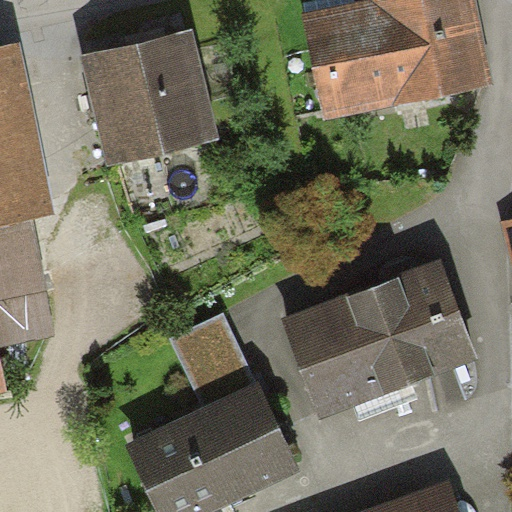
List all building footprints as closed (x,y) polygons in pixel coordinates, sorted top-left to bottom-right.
[(471,0),(422,0),(296,25),(317,130),(491,96),(471,0)] [(190,35),(77,62),(104,173),(217,146),(190,35)] [(0,227),(44,219),(10,48),(0,50),(0,227)] [(181,160),(121,178),(139,237),(199,219),(181,160)] [(34,223),(0,230),(0,403),(12,401),(2,349),(57,337),(34,223)] [(440,266),(281,329),(321,429),(480,367),(440,266)] [(148,511),(222,511),(296,477),(255,391),(121,455),(148,511)] [(448,511),(440,491),(387,511),(448,511)]
